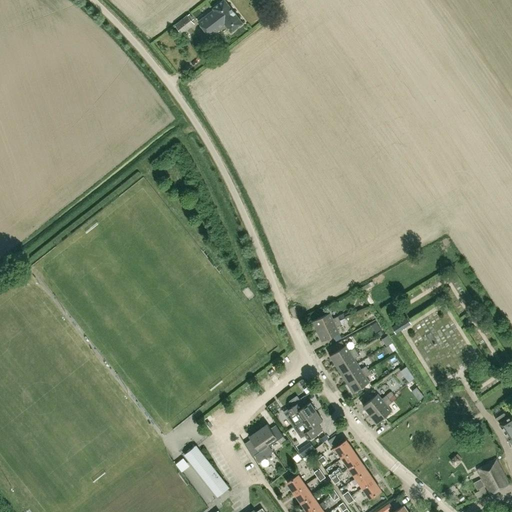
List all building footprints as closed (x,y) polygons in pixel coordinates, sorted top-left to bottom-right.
[(243,23),(224,0),(223,0),(213,8),(214,10),(198,22),(210,38),(225,26),(230,32),(243,23)] [(187,15),(175,25),(182,34),(195,24),(192,20),(194,19),(190,13),(188,15),(187,15)] [(318,331),(340,320),(338,316),(333,318),(330,313),(313,321),(318,331)] [(369,324),(375,321),(372,314),(365,317),(369,324)] [(407,317),(392,327),(396,333),(411,324),(407,317)] [(339,333),(337,327),(342,324),(340,320),(318,331),(322,341),(339,333)] [(336,365),(357,351),(355,347),(349,351),(346,345),(330,355),(336,365)] [(372,363),(388,352),(385,347),(369,358),(372,363)] [(358,364),(354,358),(359,355),(357,351),(336,365),(342,374),(358,364)] [(347,383),(369,370),(366,366),(361,369),(358,364),(342,374),(347,383)] [(369,382),(366,377),(371,374),(369,370),(347,383),(353,392),(369,382)] [(418,390),(411,394),(415,403),(422,400),(418,390)] [(389,398),(386,395),(382,399),(378,394),(363,406),(370,414),(389,398)] [(295,426),(316,411),(310,402),(305,405),(302,400),(301,400),(299,397),(290,404),(292,407),(287,410),(291,415),(289,416),(295,425),(293,426),(293,427),(295,426)] [(377,423),(392,411),(387,406),(392,402),(389,398),(370,414),(377,423)] [(506,415),(502,409),(493,414),(497,420),(506,415)] [(323,420),(316,411),(295,426),(301,435),(304,433),(308,440),(322,430),(318,424),(323,420)] [(511,414),(499,423),(511,443),(511,414)] [(278,439),(268,424),(258,430),(269,446),(278,439),(281,443),(286,439),(283,435),(278,439)] [(273,451),(269,446),(258,430),(249,436),(251,439),(244,443),(253,457),(255,456),(259,461),(273,451)] [(353,450),(346,439),(335,447),(342,457),(353,450)] [(303,447),(298,450),(303,457),(308,453),(303,447)] [(226,487),(195,448),(186,456),(217,495),(226,487)] [(329,448),(321,454),(323,456),(324,457),(331,452),(329,448)] [(360,460),(353,450),(342,457),(349,467),(360,460)] [(298,454),(293,457),(296,462),(301,458),(298,454)] [(456,454),(450,459),(456,464),(461,459),(456,454)] [(324,457),(323,456),(317,460),(320,464),(326,460),(324,457)] [(509,483),(496,459),(477,470),(490,493),(509,483)] [(300,460),(294,466),(307,479),(314,473),(300,460)] [(367,470),(360,460),(349,467),(356,477),(367,470)] [(314,472),(317,477),(322,473),(319,468),(314,472)] [(374,479),(367,470),(356,477),(363,487),(374,479)] [(328,475),(331,479),(337,476),(334,471),(328,475)] [(345,472),(338,475),(341,483),(349,479),(345,472)] [(325,477),(322,473),(317,477),(320,481),(325,477)] [(305,484),(298,474),(287,482),(294,492),(305,484)] [(340,480),(337,476),(331,479),(334,484),(340,480)] [(381,490),(376,482),(374,479),(363,487),(370,498),(381,490)] [(481,479),(475,482),(479,489),(485,486),(481,479)] [(353,480),(345,487),(348,491),(357,485),(353,480)] [(312,494),(305,484),(294,492),(301,502),(312,494)] [(328,492),(331,496),(336,493),(333,488),(328,492)] [(342,495),(345,499),(351,495),(348,491),(342,495)] [(339,497),(336,493),(331,496),(334,501),(339,497)] [(319,504),(312,494),(301,502),(308,511),(319,504)] [(354,500),(351,495),(345,499),(349,504),(354,500)] [(326,507),(323,501),(319,504),(308,511),(307,511),(324,511),(323,509),(326,507)] [(375,511),(387,511),(392,509),(388,503),(375,511)]
